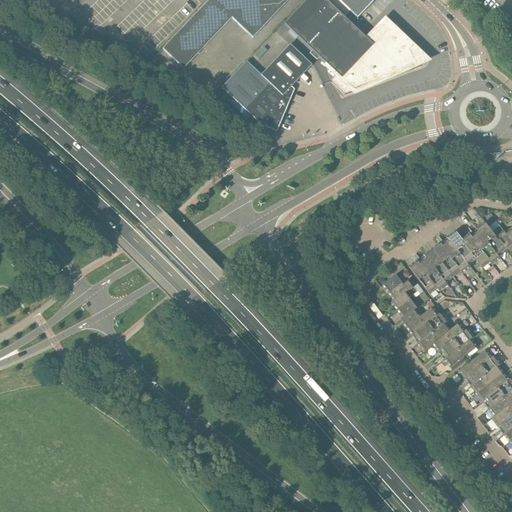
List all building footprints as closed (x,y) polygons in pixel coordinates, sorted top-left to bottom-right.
[(209,0),(163,49),(184,69),(232,18),(253,38),(289,0),(209,0)] [(319,71),(345,95),(420,67),(420,66),(415,68),(413,62),(416,61),(413,53),(410,54),(409,53),(414,47),(388,22),(368,43),(322,0),(308,0),(281,29),(322,67),(319,71)] [(338,0),(358,18),(374,0),(338,0)] [(246,62),(222,88),(265,130),(266,128),(277,132),(294,91),(291,88),(312,66),(290,45),(261,76),(246,62)] [(478,209),(476,210),(478,213),(482,219),(485,216),(486,212),(483,209),(478,209)] [(488,243),(496,237),(492,232),(486,224),(478,230),(488,243)] [(496,237),(506,251),(509,249),(511,252),(511,251),(511,242),(506,234),(500,226),(492,232),(496,237)] [(488,243),(478,230),(480,233),(473,238),(471,235),(470,235),(481,249),(482,252),(490,246),(488,243)] [(467,247),(462,241),(463,241),(457,232),(448,239),(450,242),(459,253),(467,247)] [(470,235),(463,241),(462,241),(467,247),(473,255),(481,249),(470,235)] [(488,243),(490,246),(498,257),(499,257),(506,251),(496,237),(488,243)] [(461,256),(459,253),(450,242),(443,247),(452,258),(454,261),(461,256)] [(452,258),(443,247),(441,244),(433,251),(443,264),(452,258)] [(498,257),(490,246),(482,252),(491,263),(493,266),(501,260),(499,257),(498,257)] [(476,261),(473,255),(467,247),(459,253),(461,256),(469,266),(476,261)] [(491,263),(482,252),(481,249),(473,255),(476,261),(483,269),(491,263)] [(443,264),(433,251),(425,257),(427,259),(435,270),(443,264)] [(469,266),(461,256),(454,261),(462,272),(461,272),(463,275),(471,269),(469,266)] [(462,272),(454,261),(452,258),(443,264),(454,278),(461,272),(462,272)] [(438,273),(435,270),(427,259),(420,265),(428,276),(431,279),(438,273)] [(428,276),(420,265),(418,262),(410,268),(420,282),(428,276)] [(454,278),(443,264),(435,270),(438,273),(446,284),(447,283),(454,278)] [(446,284),(438,273),(431,279),(439,289),(438,290),(440,292),(449,286),(447,283),(446,284)] [(389,295),(403,284),(406,282),(402,277),(400,279),(397,276),(383,286),(389,295)] [(428,276),(420,282),(431,295),(438,290),(439,289),(431,279),(428,276)] [(406,282),(389,295),(394,302),(395,302),(409,292),(414,288),(409,281),(407,283),(406,282)] [(418,285),(415,287),(421,295),(424,292),(418,285)] [(398,312),(412,301),(410,298),(413,296),(409,292),(395,302),(394,302),(392,304),(398,312)] [(398,312),(404,319),(404,320),(418,309),(421,307),(417,302),(415,304),(412,301),(398,312)] [(434,308),(424,316),(420,318),(427,326),(429,324),(440,316),(440,315),(434,308)] [(404,319),(401,321),(407,329),(420,318),(418,316),(421,313),(418,309),(404,320),(404,319)] [(429,324),(435,332),(446,324),(449,322),(442,313),(440,315),(440,316),(429,324)] [(420,318),(407,329),(413,337),(427,326),(420,318)] [(427,326),(413,337),(419,345),(432,335),(435,332),(429,324),(427,326)] [(446,324),(435,332),(432,335),(438,343),(447,336),(452,332),(451,331),(446,324)] [(452,343),(455,341),(466,332),(460,324),(451,331),(452,332),(447,336),(452,343)] [(455,341),(461,349),(472,340),(473,340),(475,338),(469,330),(466,332),(455,341)] [(432,335),(419,345),(425,353),(433,346),(438,343),(432,335)] [(439,354),(452,343),(447,336),(438,343),(433,346),(439,354)] [(472,340),(461,349),(459,351),(464,358),(478,348),(473,340),(472,340)] [(445,362),(459,351),(461,349),(455,341),(452,343),(439,354),(445,362)] [(478,351),(477,349),(468,356),(470,358),(478,351)] [(459,351),(445,362),(451,369),(464,358),(459,351)] [(479,369),(482,367),(493,359),(492,358),(487,351),(474,361),(479,369)] [(482,367),(488,375),(498,367),(499,367),(502,365),(495,356),(492,358),(493,359),(482,367)] [(464,358),(451,369),(452,371),(466,360),(464,358)] [(465,380),(479,369),(474,361),(459,372),(465,380)] [(471,387),(485,377),(488,375),(482,367),(479,369),(465,380),(471,387)] [(485,377),(491,385),(505,374),(499,367),(498,367),(488,375),(485,377)] [(497,392),(499,390),(511,382),(510,381),(505,374),(491,385),(497,392)] [(471,387),(477,395),(491,385),(485,377),(471,387)] [(499,390),(505,398),(511,392),(511,379),(510,381),(511,382),(499,390)] [(491,385),(477,395),(483,403),(497,392),(491,385)] [(499,390),(497,392),(483,403),(489,410),(502,400),(505,398),(499,390)] [(511,392),(505,398),(502,400),(508,408),(511,406),(511,404),(511,392)] [(506,409),(508,408),(502,400),(489,410),(494,418),(506,409)] [(511,417),(506,409),(494,418),(492,420),(498,428),(511,417)] [(482,423),(486,420),(487,419),(484,414),(479,418),(482,423)] [(511,430),(511,428),(511,417),(498,428),(504,435),(511,430)]
